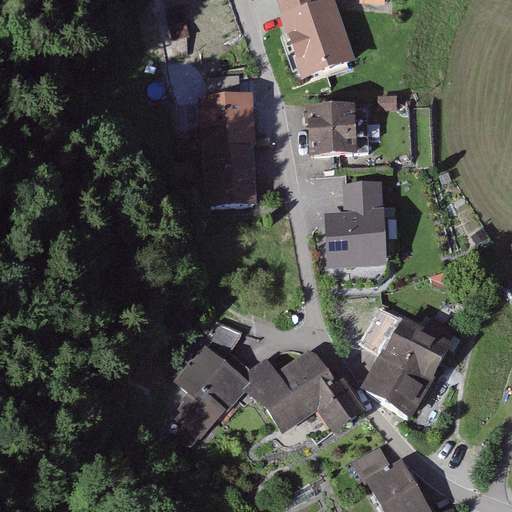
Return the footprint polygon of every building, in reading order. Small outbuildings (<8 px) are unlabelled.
[(314,0),(278,0),(305,79),(349,64),(331,10),(319,14),(314,0)] [(386,0),(343,0),(343,3),(361,4),(361,8),(386,10),(386,0)] [(200,101),(207,211),(257,208),(253,98),(241,98),(240,79),(206,82),(207,101),(200,101)] [(398,98),(378,99),(378,113),(398,112),(398,98)] [(308,111),(310,160),(357,158),(357,156),(369,156),(367,111),(356,112),(356,109),(308,111)] [(383,187),(344,189),(345,216),(325,216),(326,273),(388,270),(383,187)] [(201,320),(172,285),(148,306),(177,340),(201,320)] [(362,392),(412,424),(454,349),(450,347),(458,334),(435,321),(428,334),(405,322),(387,354),(384,352),(362,392)] [(206,349),(175,384),(187,396),(181,403),(184,405),(179,412),(182,415),(176,422),(181,427),(175,443),(192,450),(198,442),(201,445),(238,403),(246,410),(253,404),(269,417),(282,437),(274,442),(279,448),(282,450),(288,451),(292,451),(296,449),(312,440),(318,448),(333,437),(334,439),(368,416),(344,380),(336,386),(320,361),(310,354),(278,376),(268,361),(252,372),(231,356),(243,335),(218,324),(202,345),(206,349)] [(172,364),(144,353),(131,382),(159,395),(172,364)] [(454,511),(452,511),(430,511),(402,463),(391,470),(381,450),(353,465),(363,485),(366,484),(381,511),(454,511)]
